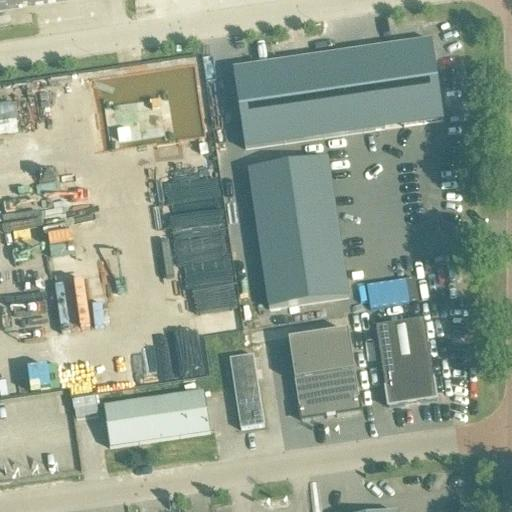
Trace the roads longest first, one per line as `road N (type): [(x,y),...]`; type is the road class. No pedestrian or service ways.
road 1 (unclassified): [(511,432),(0,510)]
road 2 (unclassified): [(0,58),(384,0)]
